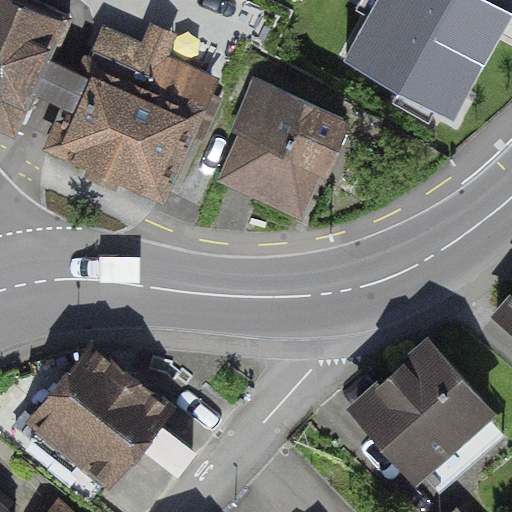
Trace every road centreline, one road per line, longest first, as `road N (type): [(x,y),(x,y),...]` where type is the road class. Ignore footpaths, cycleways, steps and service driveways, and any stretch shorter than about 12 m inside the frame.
road 1 (secondary): [(381,281),(297,298),(70,279),(17,288)]
road 2 (residential): [(381,281),(193,511)]
road 3 (secondary): [(511,201),(421,264),(381,281)]
